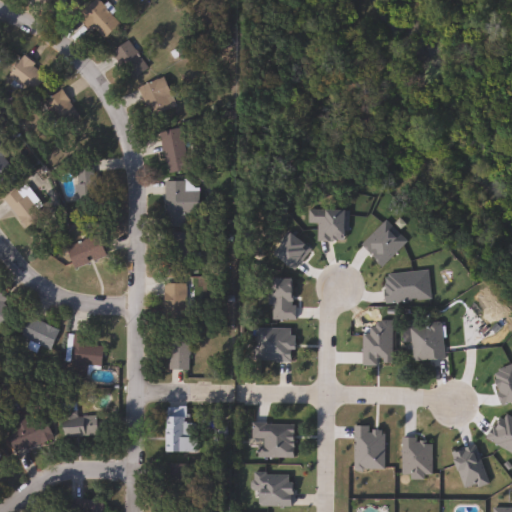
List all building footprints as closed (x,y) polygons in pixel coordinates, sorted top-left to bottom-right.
[(94,0),(116,25),(99,40),(76,14),(92,0),(94,0)] [(145,69),(129,80),(109,52),(126,40),(145,69)] [(44,74),(30,93),(6,75),(21,56),(44,74)] [(172,108),(147,117),(136,87),(161,78),(172,108)] [(60,133),(41,102),(60,90),(79,122),(60,133)] [(164,174),(156,132),(178,128),(186,170),(164,174)] [(12,172),(0,180),(0,147),(6,155),(2,158),(12,172)] [(162,182),(181,182),(181,192),(196,192),(196,216),(162,216),(162,182)] [(3,196),(26,184),(43,217),(20,229),(3,196)] [(165,233),(187,233),(187,267),(165,267),(165,233)] [(104,256),(72,268),(64,247),(96,235),(104,256)] [(182,284),(182,327),(161,327),(161,284),(182,284)] [(0,298),(14,313),(0,326),(0,298)] [(57,331),(49,349),(16,334),(24,316),(57,331)] [(438,323),(441,360),(411,362),(408,326),(438,323)] [(99,347),(98,366),(84,366),(84,375),(62,374),(65,334),(84,336),(84,346),(99,347)] [(163,338),(185,338),(185,370),(163,370),(163,338)] [(193,423),(193,453),(162,453),(162,408),(184,408),(184,423),(193,423)] [(94,437),(59,438),(59,418),(94,417),(94,437)] [(49,440),(11,454),(4,435),(42,421),(49,440)] [(255,458),(255,441),(250,441),(250,425),(292,425),(292,458),(255,458)] [(184,465),(184,504),(162,504),(162,465),(184,465)] [(100,500),(100,511),(78,511),(78,500),(100,500)]
